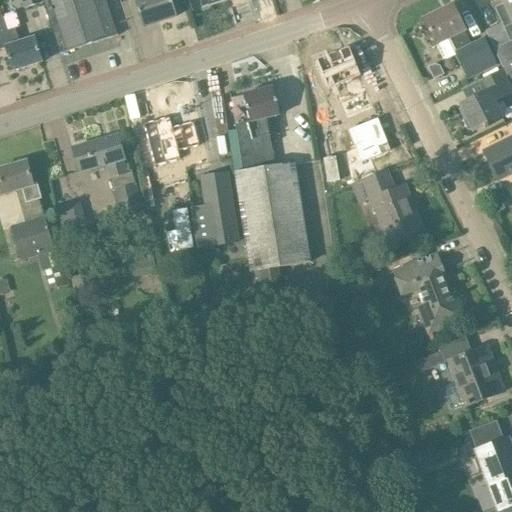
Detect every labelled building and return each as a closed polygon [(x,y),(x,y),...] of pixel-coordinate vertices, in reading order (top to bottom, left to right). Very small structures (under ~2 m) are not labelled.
[(40,0),(58,55),(115,37),(103,0),(40,0)] [(134,0),(143,28),(177,17),(171,0),(134,0)] [(511,0),(500,0),(503,4),(494,8),(508,42),(511,40),(511,0)] [(470,45),(451,6),(422,20),(442,60),(454,54),(466,79),(495,64),(483,39),(470,45)] [(7,31),(2,15),(0,15),(0,50),(5,49),(12,72),(43,62),(35,38),(19,42),(15,29),(7,31)] [(348,46),(314,59),(326,89),(344,82),(348,93),(338,97),(346,117),(370,108),(362,88),(360,89),(356,77),(360,75),(348,46)] [(511,64),(478,81),(484,93),(459,106),(472,132),(501,118),(493,102),(510,94),(503,79),(509,76),(511,80),(511,79),(511,64)] [(249,121),(267,119),(280,116),(273,88),(243,95),(249,121)] [(170,117),(143,124),(159,186),(186,179),(179,152),(200,147),(194,122),(173,128),(170,117)] [(355,149),(342,154),(353,184),(376,175),(370,160),(390,152),(377,118),(347,130),(355,149)] [(275,168),(267,119),(249,121),(250,123),(235,126),(241,163),(233,164),(235,174),(251,272),(310,263),(294,165),(275,168)] [(122,159),(115,136),(85,145),(85,147),(70,151),(77,174),(104,166),(118,215),(141,209),(130,173),(124,174),(120,160),(122,159)] [(511,139),(482,154),(496,182),(511,174),(511,139)] [(30,186),(24,164),(0,170),(0,190),(1,195),(20,190),(30,223),(10,228),(20,261),(38,256),(48,292),(62,288),(36,200),(38,200),(33,185),(30,186)] [(393,189),(385,171),(376,175),(353,184),(351,185),(358,204),(369,200),(387,244),(418,232),(406,201),(409,200),(403,185),(393,189)] [(237,243),(226,174),(202,178),(207,207),(192,209),(199,249),(237,243)] [(416,289),(423,307),(417,309),(424,328),(460,314),(454,298),(448,300),(438,273),(442,272),(436,255),(391,272),(400,295),(416,289)] [(213,315),(186,324),(191,340),(219,331),(213,315)] [(502,392),(484,348),(447,362),(464,407),(502,392)] [(116,366),(110,349),(88,356),(94,374),(116,366)] [(445,363),(441,352),(415,363),(419,373),(445,363)] [(416,445),(410,430),(388,438),(394,453),(416,445)] [(511,511),(511,458),(504,439),(474,451),(497,508),(487,511),(511,511)] [(434,470),(427,453),(413,458),(420,475),(434,470)]
